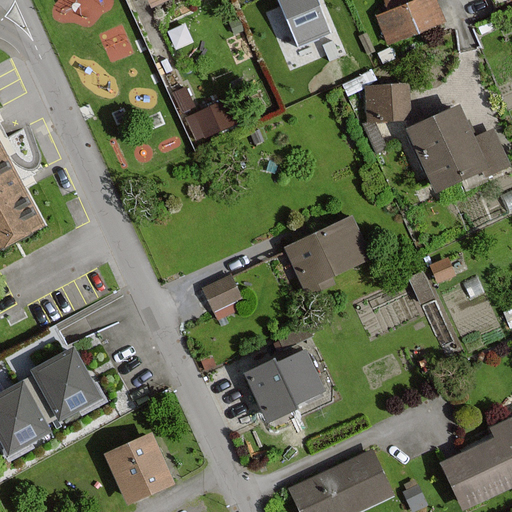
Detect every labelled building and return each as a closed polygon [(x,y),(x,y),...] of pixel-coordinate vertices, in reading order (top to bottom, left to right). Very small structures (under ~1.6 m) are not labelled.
[(281,0),(300,44),(329,32),(315,0),(281,0)] [(434,0),(419,0),(379,16),(390,42),(443,20),(434,0)] [(408,86),(368,90),(370,119),(410,116),(408,86)] [(229,101),(190,117),(199,138),(238,121),(229,101)] [(412,128),(438,187),(485,167),(488,174),(508,165),(493,131),(473,139),(471,135),(459,108),(412,128)] [(0,252),(16,243),(46,227),(23,185),(9,160),(4,151),(0,143),(0,252)] [(352,219),(288,248),(308,294),(333,282),(330,276),(370,258),(352,219)] [(232,277),(205,289),(214,308),(241,296),(232,277)] [(100,397),(74,350),(35,372),(61,419),(100,397)] [(324,390),(306,352),(275,366),(273,362),(247,374),(269,420),(295,408),(293,404),(324,390)] [(49,430),(22,383),(0,395),(0,434),(10,452),(49,430)] [(511,420),(493,429),(498,441),(475,451),(445,464),(464,506),(511,484),(511,420)] [(151,437),(109,457),(131,501),(173,481),(151,437)] [(372,452),(293,489),(303,511),(353,511),(391,494),(372,452)]
